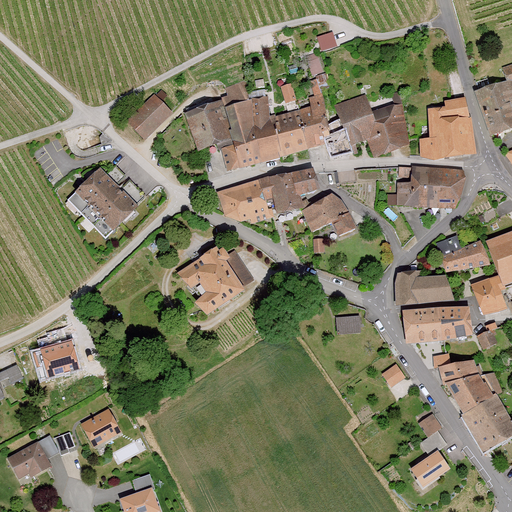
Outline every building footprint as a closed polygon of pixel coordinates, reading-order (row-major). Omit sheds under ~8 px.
[(333,33),(318,38),(321,51),(337,46),(333,33)] [(323,73),(317,55),(306,58),(312,76),(323,73)] [(511,65),(503,68),(507,82),(478,91),(493,136),(511,129),(511,65)] [(253,137),(248,97),(246,81),(227,88),(228,97),(222,99),(230,126),(228,126),(233,139),(221,143),(228,172),(261,164),(253,137)] [(286,104),(296,101),(291,85),(281,87),(286,104)] [(334,139),(329,121),(322,94),(308,98),(312,108),(299,112),(310,149),(326,144),(326,141),(334,139)] [(172,114),(154,95),(126,123),(144,141),(172,114)] [(408,146),(402,103),(371,113),(365,96),(335,105),(340,118),(345,116),(354,144),(367,140),(373,157),(408,146)] [(310,149),(299,112),(268,120),(268,97),(248,97),(253,137),(261,164),(310,149)] [(445,108),(428,110),(431,141),(419,141),(420,155),(428,158),(475,154),(469,118),(464,98),(445,102),(445,108)] [(220,102),(184,114),(197,151),(221,143),(233,139),(228,126),(220,102)] [(345,116),(340,118),(329,121),(334,139),(326,141),(326,144),(332,159),(356,153),(354,144),(345,116)] [(68,201),(105,237),(145,197),(130,182),(121,191),(116,185),(124,177),(114,167),(106,175),(100,169),(68,201)] [(460,172),(399,170),(399,178),(411,178),(411,185),(398,184),(397,207),(451,208),(463,181),(460,172)] [(318,190),(314,174),(294,177),(298,196),(318,190)] [(298,196),(294,177),(273,182),(272,179),(260,182),(265,201),(274,199),(278,215),(302,209),(298,196)] [(265,201),(260,182),(218,193),(224,216),(237,222),(249,219),(251,223),(269,218),(265,201)] [(344,206),(328,196),(302,211),(312,233),(333,223),(339,237),(356,229),(344,206)] [(511,232),(486,242),(494,264),(511,257),(511,232)] [(324,237),(313,237),(314,252),(325,251),(324,237)] [(489,266),(480,241),(461,250),(456,237),(437,245),(446,273),(489,266)] [(217,248),(176,274),(202,297),(195,304),(207,316),(244,291),(241,287),(254,279),(233,249),(226,253),(223,248),(219,251),(217,248)] [(511,257),(494,264),(498,276),(502,286),(511,282),(511,257)] [(420,272),(402,273),(397,284),(397,301),(451,298),(444,277),(420,278),(420,272)] [(498,276),(484,281),(495,311),(505,307),(499,291),(503,289),(502,286),(498,276)] [(495,311),(484,281),(471,286),(482,316),(495,311)] [(468,311),(435,312),(438,341),(472,335),(468,311)] [(435,312),(403,314),(405,335),(411,343),(438,341),(435,312)] [(359,317),(337,318),(338,334),(360,333),(359,317)] [(486,332),(477,336),(483,350),(497,344),(491,331),(493,330),(491,325),(484,328),(486,332)] [(71,340),(40,349),(48,378),(80,369),(71,340)] [(439,369),(451,365),(450,354),(434,357),(435,370),(439,369)] [(451,365),(439,369),(443,386),(447,386),(479,376),(474,361),(451,365)] [(16,365),(5,371),(12,383),(22,378),(16,365)] [(396,365),(381,375),(390,387),(405,377),(396,365)] [(479,376),(447,386),(464,414),(497,395),(503,393),(494,373),(479,376)] [(497,395),(464,414),(486,452),(511,436),(511,420),(497,395)] [(108,409),(81,424),(94,447),(121,432),(108,409)] [(432,415),(419,424),(427,437),(441,428),(432,415)] [(438,449),(447,444),(438,430),(421,441),(427,450),(435,445),(438,449)] [(37,443),(8,459),(18,478),(29,472),(31,477),(51,466),(37,443)] [(438,451),(411,470),(423,487),(450,469),(438,451)] [(159,511),(151,488),(120,499),(124,511),(159,511)]
